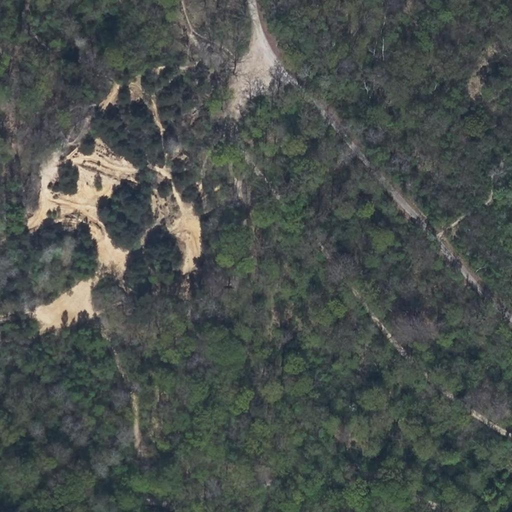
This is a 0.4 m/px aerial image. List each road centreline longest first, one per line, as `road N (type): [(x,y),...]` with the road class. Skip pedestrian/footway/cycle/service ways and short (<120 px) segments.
road 1 (unclassified): [(511,314),(272,56),(259,0)]
road 2 (track): [(316,213),(277,175),(233,91),(261,14)]
